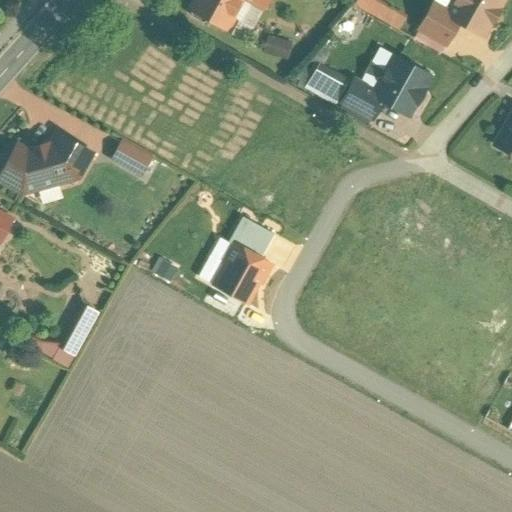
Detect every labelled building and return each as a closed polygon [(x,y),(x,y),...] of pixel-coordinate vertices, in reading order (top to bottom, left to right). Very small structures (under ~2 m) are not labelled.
[(194,0),(189,9),(227,30),(234,18),(231,16),(239,0),(194,0)] [(245,0),(239,0),(231,16),(234,18),(252,28),(262,9),(245,0)] [(245,0),(262,9),(267,0),(245,0)] [(372,0),(356,0),(352,10),(399,28),(405,12),(372,0)] [(501,0),(454,0),(446,14),(446,16),(459,23),(482,36),(501,0)] [(447,44),(459,23),(446,16),(446,14),(431,5),(418,27),(447,44)] [(292,42),(266,36),(262,52),(288,59),(292,42)] [(359,84),(373,92),(394,56),(380,48),(359,84)] [(429,75),(394,56),(373,92),(371,95),(381,101),(407,115),(429,75)] [(313,63),(310,69),(302,66),(295,86),(307,90),(333,104),(346,81),(313,63)] [(373,116),(381,101),(371,95),(373,92),(359,84),(353,81),(342,99),(373,116)] [(367,125),(373,116),(342,99),(337,108),(367,125)] [(511,113),(494,146),(511,156),(511,113)] [(0,172),(0,180),(21,193),(37,188),(57,182),(78,176),(92,152),(57,133),(52,143),(48,144),(48,141),(28,147),(29,150),(26,150),(17,145),(0,172)] [(151,159),(121,142),(111,159),(141,176),(151,159)] [(57,182),(37,188),(42,204),(62,198),(57,182)] [(0,212),(0,241),(1,242),(13,220),(0,212)] [(232,239),(261,255),(274,233),(240,214),(228,237),(232,239)] [(248,304),(271,261),(261,255),(232,239),(209,282),(248,304)] [(83,305),(59,346),(74,355),(98,313),(83,305)]
